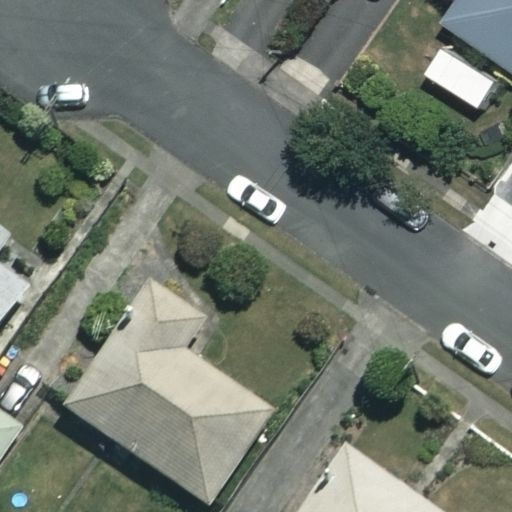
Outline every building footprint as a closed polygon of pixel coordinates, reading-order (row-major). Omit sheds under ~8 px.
[(511,0),(458,0),(444,19),(511,67),(511,0)] [(0,328),(26,289),(0,272),(0,242),(5,235),(0,231),(0,328)] [(200,322),(147,285),(61,409),(204,507),(268,414),(180,352),(200,322)] [(0,457),(18,432),(0,419),(0,457)] [(300,511),(429,511),(342,452),(300,511)]
